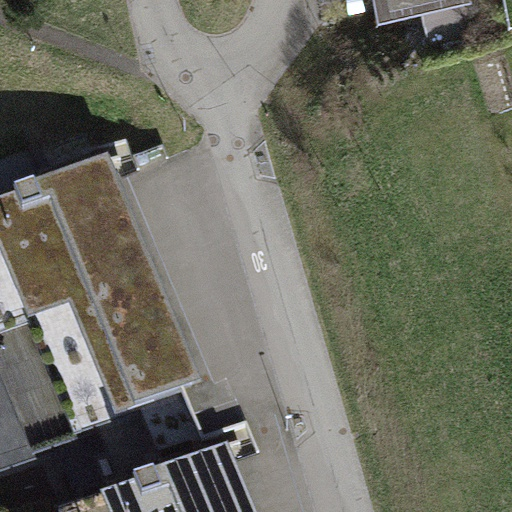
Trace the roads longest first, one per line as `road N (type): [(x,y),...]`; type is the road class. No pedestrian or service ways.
road 1 (residential): [(341,511),(223,96)]
road 2 (residential): [(223,96),(164,34),(156,0)]
